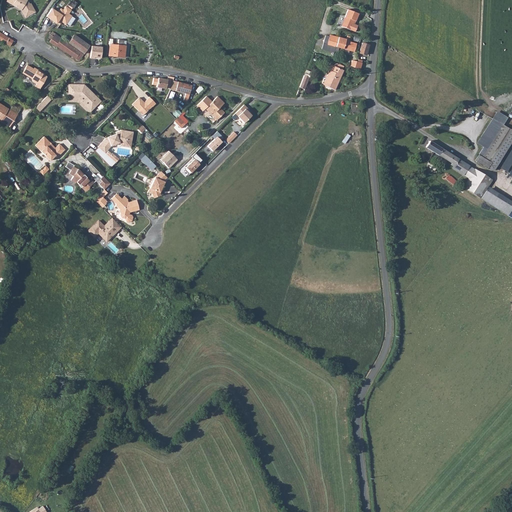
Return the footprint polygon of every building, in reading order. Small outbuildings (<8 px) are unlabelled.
[(8,0),(7,1),(13,5),(14,4),(16,5),(16,7),(22,10),(26,17),(35,12),(30,4),(29,5),(27,1),(25,0),(8,0)] [(52,9),(46,17),(57,24),(57,23),(60,24),(62,22),(66,25),(72,16),(69,14),(71,10),(66,6),(63,10),(61,8),(58,13),(52,9)] [(348,10),(341,27),(351,31),(355,21),(356,21),(359,15),(348,10)] [(0,40),(11,46),(13,41),(9,39),(10,38),(0,32),(0,40)] [(68,43),(52,32),(48,38),(51,40),(49,43),(55,47),(56,46),(78,61),(84,54),(68,43)] [(326,34),(324,44),(331,46),(335,47),(338,37),(326,34)] [(74,35),(68,43),(84,54),(89,46),(74,35)] [(338,37),(335,47),(343,49),(348,51),(353,52),(355,44),(348,42),(349,37),(346,36),(345,39),(338,37)] [(123,40),(118,40),(118,45),(110,45),(109,56),(125,58),(126,46),(123,45),(123,40)] [(322,43),(321,50),(329,52),(331,46),(324,44),(322,43)] [(368,46),(362,44),(360,54),(366,56),(368,46)] [(101,47),(91,46),(90,58),(94,59),(94,58),(100,58),(101,47)] [(361,69),(363,60),(359,59),(358,61),(352,60),(350,66),(361,69)] [(331,77),(327,87),(334,90),(342,70),(343,66),(336,63),(335,64),(332,63),(330,68),(333,69),(330,76),(331,77)] [(27,64),(22,73),(32,78),(32,81),(36,83),(35,86),(39,88),(47,76),(44,74),(44,73),(34,67),(33,68),(27,64)] [(301,87),(306,89),(310,76),(305,75),(301,87)] [(167,77),(167,80),(158,78),(157,79),(153,79),(152,85),(156,86),(156,87),(165,89),(165,87),(170,90),(172,81),(173,78),(167,77)] [(191,86),(172,81),(170,90),(188,95),(191,86)] [(90,110),(99,101),(83,85),(68,85),(68,98),(77,98),(90,110)] [(50,100),(46,96),(38,105),(36,108),(39,111),(50,100)] [(155,104),(149,97),(144,102),(145,102),(144,103),(139,98),(132,105),(142,116),(151,107),(152,107),(155,104)] [(216,97),(204,109),(216,121),(223,113),(219,109),(218,110),(217,109),(222,104),(216,97)] [(68,98),(68,101),(76,101),(87,112),(90,110),(77,98),(68,98)] [(0,120),(9,126),(17,114),(0,103),(0,120)] [(243,105),(234,115),(230,118),(234,122),(238,119),(243,124),(251,116),(245,109),(246,108),(243,105)] [(178,117),(173,121),(180,128),(184,123),(178,117)] [(488,139),(478,155),(491,163),(496,165),(511,135),(511,130),(489,118),(482,135),(488,139)] [(130,145),(132,132),(121,130),(121,132),(105,138),(93,151),(110,168),(115,163),(108,157),(105,154),(104,153),(110,146),(119,143),(130,145)] [(225,140),(229,143),(237,135),(233,132),(225,140)] [(56,157),(64,149),(59,144),(54,148),(43,136),(34,145),(45,156),(45,158),(47,160),(49,160),(55,155),(56,157)] [(216,136),(207,146),(212,151),(222,141),(216,136)] [(487,177),(429,141),(425,147),(451,163),(450,165),(453,166),(452,168),(466,176),(469,178),(467,181),(463,187),(481,198),(492,180),(487,177)] [(177,159),(168,150),(159,159),(168,168),(177,159)] [(110,154),(108,157),(115,163),(118,160),(111,154),(110,154)] [(200,160),(194,154),(191,157),(193,160),(185,169),(185,171),(188,173),(189,173),(190,174),(199,165),(196,163),(200,160)] [(478,155),(474,161),(487,169),(490,163),(478,155)] [(152,171),(155,167),(144,156),(141,160),(152,171)] [(429,170),(432,172),(434,170),(436,167),(427,162),(425,166),(430,170),(429,170)] [(88,189),(93,184),(90,180),(88,181),(81,174),(76,171),(77,170),(72,168),(68,175),(72,177),(70,182),(74,184),(75,183),(85,193),(89,190),(88,189)] [(167,179),(161,173),(155,179),(148,192),(151,194),(153,199),(160,197),(159,194),(164,183),(163,183),(167,179)] [(445,178),(451,183),(453,185),(455,182),(456,181),(448,175),(445,178)] [(98,185),(104,190),(108,186),(110,184),(103,177),(100,180),(101,182),(98,185)] [(481,199),(509,215),(511,208),(511,199),(488,186),(481,199)] [(116,205),(121,200),(116,195),(110,200),(116,205)] [(138,211),(136,201),(128,203),(127,202),(127,200),(124,197),(121,200),(116,205),(115,206),(120,212),(119,217),(120,219),(124,220),(126,223),(128,224),(131,222),(132,218),(130,216),(127,215),(128,213),(129,213),(138,211)] [(102,199),(97,205),(100,208),(106,203),(102,199)] [(120,228),(111,219),(103,228),(97,222),(87,232),(93,238),(97,234),(105,242),(120,228)]
